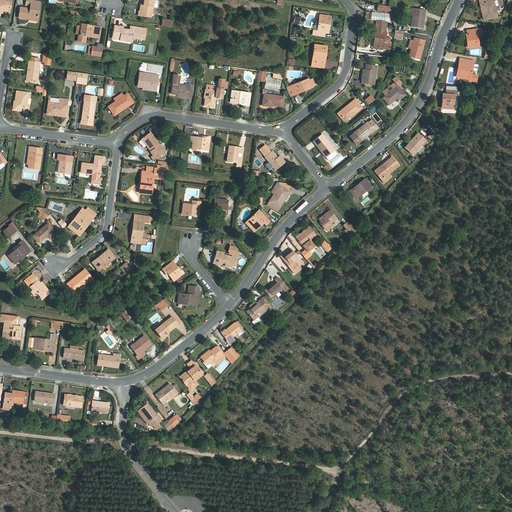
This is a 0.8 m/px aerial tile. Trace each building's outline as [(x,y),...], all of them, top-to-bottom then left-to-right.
[(0,0),(0,10),(2,11),(7,12),(9,2),(3,1),(2,0),(0,0)] [(141,10),(140,16),(151,18),(153,0),(144,0),(144,6),(141,5),(141,10)] [(483,14),(484,20),(498,17),(495,5),(493,0),(483,0),(484,4),(483,4),(485,14),(483,14)] [(18,18),(27,20),(28,18),(37,19),(39,3),(30,2),(29,10),(19,8),(18,18)] [(390,6),(377,4),(376,11),(391,13),(390,6)] [(426,12),(413,10),(412,16),(414,16),(413,27),(424,29),(426,12)] [(388,13),(371,12),(370,20),(388,22),(388,13)] [(331,18),(320,16),(318,32),(314,31),(313,35),(325,37),(325,34),(328,34),(331,18)] [(171,28),(172,21),(161,19),(161,26),(171,28)] [(88,28),(82,27),(81,35),(80,41),(86,42),(87,36),(100,38),(101,28),(88,26),(88,28)] [(115,26),(114,35),(121,36),(121,40),(132,42),(132,38),(144,40),(146,29),(131,27),(130,31),(123,30),(123,28),(115,26)] [(482,36),(482,29),(467,30),(468,34),(466,34),(467,41),(468,41),(469,48),(479,47),(478,36),(482,36)] [(386,31),(377,30),(376,39),(379,39),(378,48),(390,50),(390,43),(387,43),(387,39),(385,39),(386,31)] [(426,41),(415,38),(414,41),(411,40),(409,48),(412,49),(410,57),(420,60),(426,41)] [(314,45),(312,60),(316,60),(316,64),(324,66),(326,48),(314,45)] [(94,48),(93,56),(102,57),(103,50),(94,48)] [(45,63),(44,65),(50,66),(51,56),(44,55),(43,63),(45,63)] [(28,62),(27,70),(30,70),(28,81),(37,82),(40,63),(39,63),(39,59),(31,58),(30,62),(28,62)] [(475,61),(466,59),(466,63),(462,63),(461,67),(463,67),(462,72),(461,72),(460,76),(471,78),(471,80),(477,81),(478,75),(472,74),(473,71),(474,65),(475,61)] [(461,62),(458,77),(471,80),(471,78),(460,76),(461,72),(462,72),(463,67),(461,67),(462,63),(461,62)] [(366,64),(366,69),(365,72),(362,72),(361,84),(375,86),(378,66),(366,64)] [(67,80),(77,81),(78,73),(69,72),(67,80)] [(258,72),(256,81),(263,82),(264,73),(258,72)] [(78,73),(77,81),(76,83),(84,84),(86,74),(78,73)] [(137,86),(147,88),(157,89),(159,78),(139,75),(137,86)] [(174,75),(171,94),(178,95),(184,96),(184,95),(188,95),(190,85),(185,85),(185,87),(178,86),(180,76),(174,75)] [(406,96),(398,87),(402,84),(396,77),(392,79),(396,84),(390,89),(392,92),(384,98),(390,105),(397,100),(399,102),(406,96)] [(224,81),(218,80),(217,87),(217,90),(215,89),(215,92),(205,90),(204,90),(204,94),(203,94),(203,98),(204,99),(203,106),(213,108),(214,99),(221,100),(224,81)] [(311,89),(308,81),(286,90),(289,98),(299,94),(298,93),(306,90),(307,91),(311,89)] [(230,102),(234,103),(234,101),(240,101),(240,104),(244,105),(245,101),(248,101),(249,93),(232,90),(230,102)] [(15,92),(14,97),(17,97),(16,102),(14,102),(13,110),(22,111),(22,114),(27,114),(28,106),(25,106),(26,94),(15,92)] [(122,93),(113,99),(115,101),(123,96),(122,93)] [(443,93),(442,104),(444,104),(444,109),(454,110),(455,94),(443,93)] [(108,106),(113,114),(117,112),(119,113),(128,107),(127,105),(132,102),(127,94),(108,106)] [(284,98),(265,94),(263,106),(273,108),(273,106),(283,107),(284,98)] [(368,105),(374,100),(370,95),(363,100),(368,105)] [(48,102),(48,108),(50,108),(50,114),(65,116),(68,100),(60,99),(59,103),(48,102)] [(362,108),(355,99),(346,107),(347,108),(340,114),(346,121),(362,108)] [(84,101),(81,121),(92,123),(94,103),(84,101)] [(373,106),(367,110),(371,114),(376,110),(373,106)] [(347,108),(346,107),(337,114),(344,122),(346,121),(340,114),(347,108)] [(379,129),(372,120),(369,123),(376,132),(379,129)] [(376,132),(369,123),(355,134),(361,143),(376,132)] [(354,133),(350,136),(357,145),(360,142),(354,133)] [(150,134),(141,140),(151,153),(160,147),(150,134)] [(427,141),(419,134),(406,148),(414,155),(427,141)] [(313,142),(321,152),(322,151),(326,156),(334,150),(322,135),(313,142)] [(192,142),(192,146),(198,147),(197,152),(199,152),(199,150),(208,151),(210,138),(205,137),(205,139),(202,138),(190,137),(190,142),(192,142)] [(240,147),(230,146),(228,162),(238,163),(238,166),(242,167),(243,158),(239,158),(240,147)] [(160,147),(151,153),(154,156),(162,150),(160,147)] [(41,150),(28,148),(28,154),(29,155),(28,169),(38,171),(41,150)] [(165,154),(162,150),(154,156),(151,158),(154,162),(165,154)] [(326,156),(325,157),(328,161),(330,161),(336,156),(337,154),(334,150),(326,156)] [(276,158),(271,152),(265,157),(276,169),(285,162),(280,156),(278,157),(276,158)] [(69,175),(71,162),(71,157),(57,155),(56,160),(59,161),(58,174),(69,175)] [(103,157),(96,156),(95,162),(94,161),(93,166),(82,164),(81,174),(92,175),(91,184),(100,185),(101,180),(98,180),(101,162),(102,162),(103,157)] [(375,172),(383,180),(389,175),(399,166),(392,158),(375,172)] [(146,175),(143,175),(143,179),(140,178),(139,186),(141,187),(140,195),(151,196),(152,187),(150,187),(151,181),(153,181),(154,177),(164,178),(164,172),(155,171),(147,170),(146,175)] [(389,175),(383,180),(386,183),(392,178),(389,175)] [(371,188),(364,179),(349,192),(356,200),(371,188)] [(278,211),(293,188),(289,186),(279,184),(279,185),(278,184),(272,193),(275,195),(268,205),(278,211)] [(227,201),(213,199),(212,209),(226,210),(227,201)] [(200,202),(192,201),(191,204),(182,204),(181,215),(199,217),(200,202)] [(82,207),(79,210),(82,213),(68,226),(77,234),(83,227),(86,224),(90,220),(87,218),(90,215),(93,217),(97,214),(89,207),(86,210),(82,207)] [(42,218),(45,223),(52,217),(47,212),(38,210),(37,211),(42,218)] [(82,213),(79,210),(66,224),(68,226),(82,213)] [(330,210),(325,214),(326,217),(321,222),(328,231),(334,226),(332,224),(337,219),(330,210)] [(245,222),(252,230),(256,226),(258,227),(263,222),(266,224),(269,222),(258,211),(245,222)] [(137,222),(133,221),(132,230),(133,230),(132,239),(131,239),(130,243),(140,244),(143,223),(148,223),(149,218),(138,216),(137,222)] [(61,218),(56,222),(62,228),(66,224),(61,218)] [(344,231),(348,235),(354,228),(348,221),(344,225),(345,226),(344,226),(346,229),(344,231)] [(57,234),(48,223),(32,236),(38,244),(46,237),(49,240),(57,234)] [(316,236),(309,228),(296,239),(306,250),(308,252),(314,246),(310,241),(316,236)] [(15,235),(11,229),(5,233),(10,239),(15,235)] [(326,250),(330,247),(324,240),(320,242),(326,250)] [(22,241),(18,244),(19,245),(13,251),(6,256),(13,265),(20,260),(18,257),(22,255),(23,257),(26,255),(30,251),(29,250),(22,241)] [(228,245),(226,254),(237,256),(239,251),(234,250),(235,246),(228,245)] [(300,270),(305,266),(291,249),(286,254),(281,258),(284,261),(287,259),(292,265),(290,267),(293,271),(295,274),(300,270)] [(219,263),(223,264),(233,267),(234,266),(237,266),(238,261),(235,260),(236,258),(225,255),(225,253),(217,250),(213,264),(218,265),(219,263)] [(308,252),(306,250),(302,254),(306,259),(311,255),(308,252)] [(108,251),(100,257),(101,259),(97,261),(96,260),(92,263),(98,271),(112,261),(110,259),(113,257),(108,251)] [(287,259),(284,261),(290,267),(292,265),(287,259)] [(126,261),(121,265),(127,272),(131,268),(126,261)] [(163,270),(165,274),(167,273),(168,275),(174,282),(184,274),(181,270),(179,271),(178,269),(172,262),(163,270)] [(67,284),(72,290),(74,288),(77,291),(83,286),(92,279),(84,270),(76,277),(77,278),(75,280),(74,279),(67,284)] [(33,274),(25,281),(30,287),(31,286),(32,285),(30,282),(35,277),(36,277),(33,274)] [(40,284),(35,277),(30,282),(32,285),(31,286),(34,289),(33,290),(32,291),(36,295),(38,293),(42,299),(50,292),(44,286),(43,287),(40,284)] [(288,288),(280,280),(277,283),(276,282),(265,291),(270,298),(282,289),(284,291),(288,288)] [(74,288),(72,290),(75,295),(85,288),(83,286),(77,291),(74,288)] [(178,293),(177,301),(187,302),(186,304),(196,305),(197,288),(190,287),(189,294),(178,293)] [(257,318),(271,306),(263,298),(256,304),(256,303),(250,308),(251,309),(250,309),(246,313),(254,321),(252,322),(255,326),(260,321),(260,320),(257,318)] [(124,311),(130,318),(133,315),(128,308),(124,311)] [(257,318),(260,320),(269,312),(267,309),(257,318)] [(126,321),(130,318),(124,311),(121,314),(126,321)] [(0,315),(0,320),(4,321),(2,338),(11,339),(11,337),(20,338),(21,328),(17,327),(13,327),(14,317),(0,315)] [(171,317),(155,330),(161,338),(177,326),(171,317)] [(62,323),(55,322),(54,330),(61,330),(62,323)] [(69,332),(70,324),(62,323),(61,330),(69,332)] [(241,332),(235,324),(223,335),(228,342),(227,343),(231,347),(236,342),(233,338),(241,332)] [(53,351),(55,336),(50,335),(50,341),(34,339),(33,349),(53,351)] [(144,337),(138,342),(139,344),(132,350),(137,356),(136,357),(138,360),(145,355),(143,352),(151,346),(144,337)] [(139,344),(138,342),(131,348),(132,350),(139,344)] [(217,347),(216,348),(222,356),(224,354),(217,347)] [(70,349),(64,348),(63,358),(83,361),(85,351),(70,349)] [(206,361),(209,364),(215,360),(216,361),(222,356),(216,348),(210,352),(212,354),(210,355),(207,352),(200,357),(204,362),(206,361)] [(236,360),(239,356),(232,349),(229,352),(236,360)] [(226,355),(233,363),(236,360),(229,352),(226,355)] [(113,356),(98,355),(96,365),(110,367),(110,366),(112,366),(113,366),(114,365),(114,364),(119,365),(120,355),(113,354),(113,356)] [(188,382),(190,384),(194,388),(198,384),(195,380),(201,374),(194,365),(191,368),(187,371),(188,373),(182,378),(182,379),(182,380),(184,382),(185,381),(187,383),(188,382)] [(203,376),(211,385),(216,381),(208,371),(203,376)] [(176,393),(169,384),(155,396),(162,404),(176,393)] [(9,402),(22,404),(24,393),(11,391),(10,395),(3,394),(1,408),(8,409),(9,402)] [(52,394),(35,392),(34,402),(53,404),(54,396),(52,396),(52,394)] [(198,394),(195,398),(191,401),(195,405),(201,397),(198,394)] [(81,397),(65,395),(64,406),(79,408),(81,397)] [(108,404),(92,402),(91,411),(106,413),(108,404)] [(140,411),(141,412),(150,423),(152,422),(155,426),(163,420),(160,416),(158,417),(147,405),(140,411)] [(150,423),(141,412),(139,414),(148,425),(150,423)] [(174,427),(178,422),(174,418),(169,422),(174,427)]
